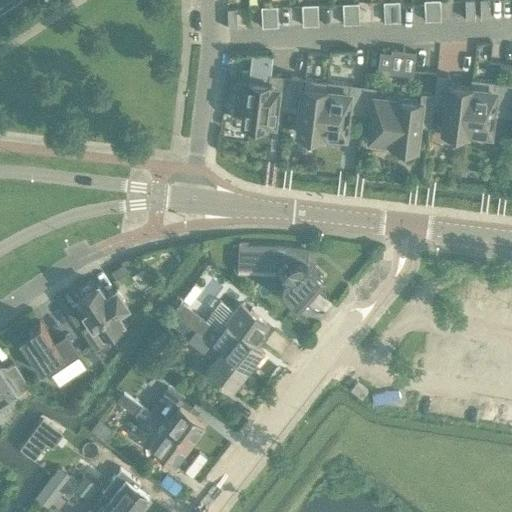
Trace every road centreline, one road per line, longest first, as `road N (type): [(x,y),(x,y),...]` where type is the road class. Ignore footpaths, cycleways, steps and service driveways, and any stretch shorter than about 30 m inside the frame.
road 1 (tertiary): [(511,241),(189,203)]
road 2 (residential): [(209,511),(357,321)]
road 3 (residential): [(189,203),(207,0)]
road 4 (tertiary): [(0,252),(48,226),(144,198)]
road 5 (tertiary): [(144,198),(0,177)]
